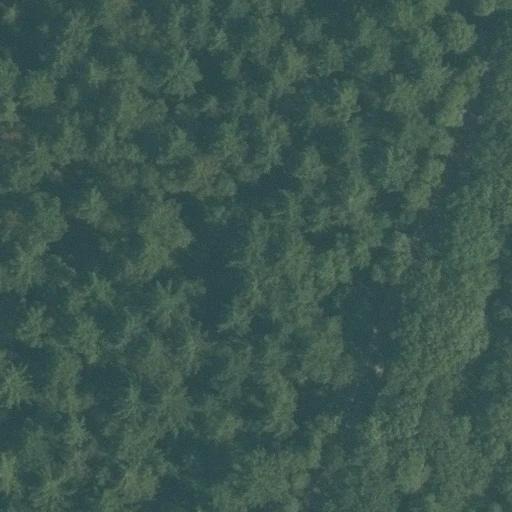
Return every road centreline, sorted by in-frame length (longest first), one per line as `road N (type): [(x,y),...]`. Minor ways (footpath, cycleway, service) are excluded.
road 1 (tertiary): [(311,511),(511,31)]
road 2 (track): [(511,398),(466,511)]
